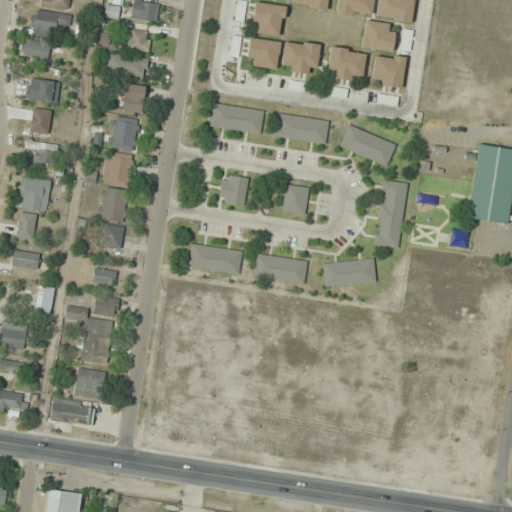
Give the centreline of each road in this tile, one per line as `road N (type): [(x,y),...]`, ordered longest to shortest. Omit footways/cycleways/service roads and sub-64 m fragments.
road 1 (secondary): [(0,442),(462,511)]
road 2 (residential): [(193,0),(126,460)]
